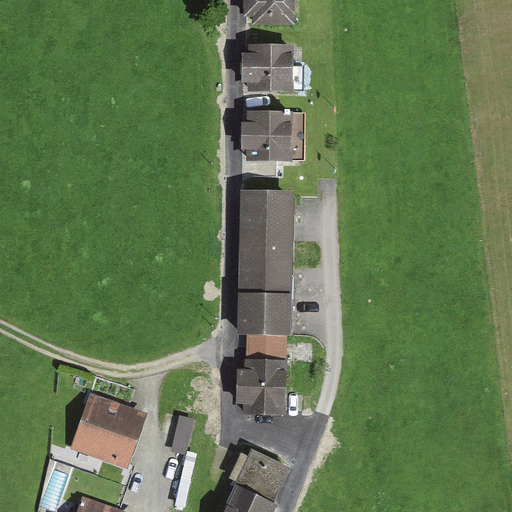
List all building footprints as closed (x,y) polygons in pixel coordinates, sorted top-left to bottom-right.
[(243,0),(243,15),(252,15),(252,22),(288,23),(288,0),(243,0)] [(241,56),(240,80),(248,80),(247,90),(287,90),(288,48),(248,47),(248,56),(241,56)] [(240,122),(240,151),(246,151),(246,159),(275,160),(286,160),(287,138),(300,139),(301,114),(286,114),(286,111),(282,111),(282,114),(247,114),(247,122),(240,122)] [(252,338),(289,339),(294,192),(241,191),(237,338),(252,338)] [(251,406),(250,418),(287,419),(288,390),(289,339),(252,338),(251,377),(244,377),(243,406),(251,406)] [(137,416),(123,410),(85,397),(84,401),(88,403),(73,446),(90,452),(120,462),(137,416)] [(183,409),(177,443),(192,446),(198,412),(183,409)] [(251,451),(235,486),(275,506),(291,470),(251,451)] [(272,511),(275,506),(235,486),(222,511),(272,511)] [(109,511),(82,502),(81,504),(79,503),(78,505),(81,506),(78,511),(109,511)]
